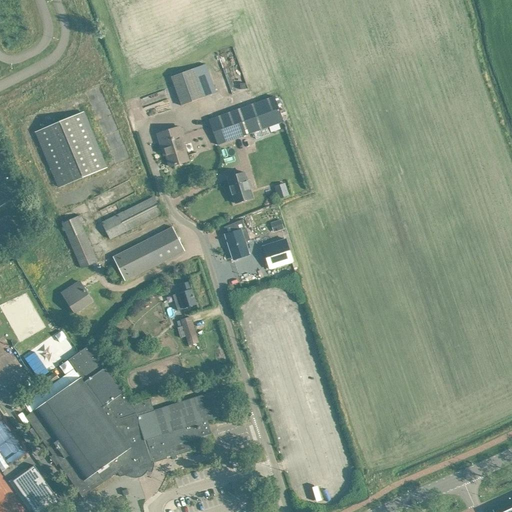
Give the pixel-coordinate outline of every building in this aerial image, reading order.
[(74,0),(63,3),(67,18),(85,13),(80,0),(74,0)] [(181,106),(191,103),(217,94),(207,64),(171,77),(181,106)] [(218,116),(209,120),(211,126),(217,141),(218,145),(223,143),(253,132),(256,139),(269,135),(266,127),(283,121),(277,104),(279,104),(280,103),(277,97),(275,98),(274,97),(218,116)] [(60,171),(64,184),(113,168),(95,111),(42,128),(57,172),(60,171)] [(104,118),(109,127),(123,121),(119,111),(104,118)] [(170,167),(188,161),(180,136),(183,136),(180,127),(158,134),(163,151),(165,150),(170,167)] [(236,144),(228,147),(232,155),(240,152),(236,144)] [(227,178),(235,204),(253,198),(250,189),(252,189),(250,181),(247,181),(245,173),(227,178)] [(288,196),(286,189),(276,192),(278,199),(288,196)] [(150,200),(158,215),(169,210),(161,195),(150,200)] [(125,212),(110,218),(117,235),(131,229),(125,212)] [(85,213),(70,219),(84,254),(93,250),(97,261),(104,258),(85,213)] [(0,219),(0,245),(19,233),(7,215),(0,219)] [(249,255),(245,242),(250,240),(246,228),(245,229),(243,220),(224,227),(226,235),(225,235),(233,260),(249,255)] [(274,222),(277,231),(283,229),(280,220),(274,222)] [(173,227),(114,257),(125,281),(184,251),(173,227)] [(285,239),(262,246),(269,270),(293,262),(285,239)] [(79,282),(62,293),(75,313),(93,302),(79,282)] [(179,293),(173,295),(178,311),(184,309),(186,308),(196,305),(188,282),(181,284),(183,292),(179,293)] [(190,317),(181,320),(189,345),(198,342),(190,317)] [(34,411),(26,417),(53,455),(51,457),(50,456),(50,457),(56,466),(57,466),(57,465),(59,464),(82,497),(118,473),(121,477),(127,475),(129,476),(132,477),(136,477),(139,477),(142,476),(145,474),(146,472),(147,470),(152,472),(153,469),(154,466),(154,463),(172,457),(173,460),(177,458),(177,455),(191,451),(188,441),(212,433),(208,421),(221,416),(214,392),(149,413),(145,401),(150,399),(131,405),(123,393),(124,392),(106,367),(105,367),(89,345),(69,360),(81,378),(34,411)] [(25,382),(40,372),(39,370),(34,364),(24,371),(20,374),(25,382)] [(33,473),(19,482),(36,505),(38,504),(40,507),(39,508),(41,511),(46,511),(60,502),(35,466),(30,469),(33,473)]
